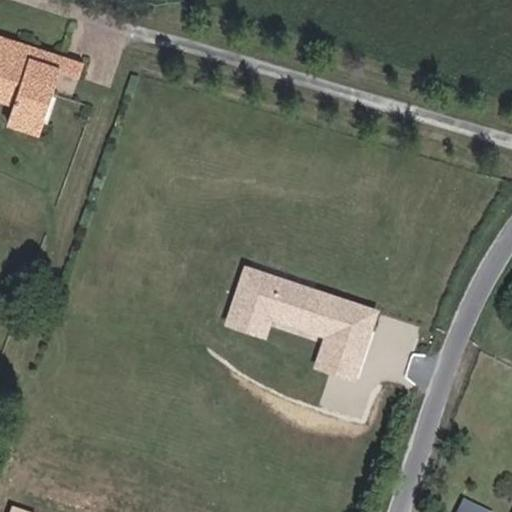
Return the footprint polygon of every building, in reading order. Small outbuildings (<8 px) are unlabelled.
[(40,135),(60,74),(64,61),(34,52),(30,64),(0,55),(0,47),(2,42),(0,41),(0,102),(17,108),(11,125),(40,135)] [(0,47),(0,55),(30,64),(34,52),(2,42),(0,47)] [(80,80),(83,67),(64,61),(60,74),(80,80)] [(382,310),(245,266),(225,326),(267,340),(273,319),(325,336),(314,370),(358,384),(382,310)] [(456,511),(492,511),(494,509),(461,498),(456,511)]
